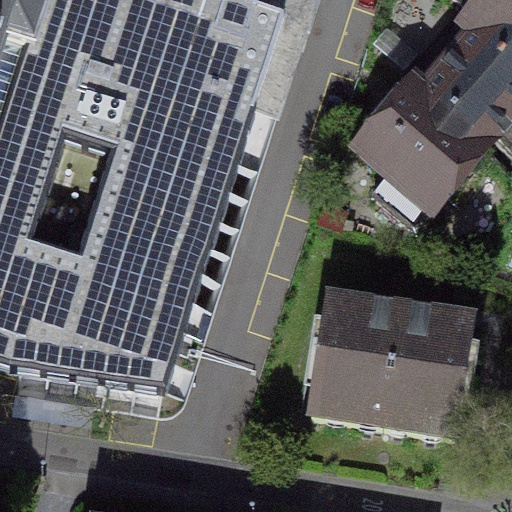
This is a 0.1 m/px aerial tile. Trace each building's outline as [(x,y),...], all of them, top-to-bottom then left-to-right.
[(0,0),(0,49),(5,51),(0,65),(0,372),(10,375),(164,399),(284,25),(206,0),(0,0)] [(452,0),(463,9),(471,0),(452,0)] [(469,32),(511,68),(511,0),(496,0),(495,1),(469,32)] [(415,96),(485,155),(511,122),(511,68),(469,32),(467,34),(473,39),(448,68),(422,98),(416,93),(415,96)] [(371,199),(412,234),(428,215),(431,217),(485,155),(415,96),(388,127),(361,158),(387,180),(371,199)] [(392,322),(335,313),(324,353),(322,354),(312,422),(383,433),(454,444),(472,334),(412,325),(412,327),(392,324),(392,322)]
